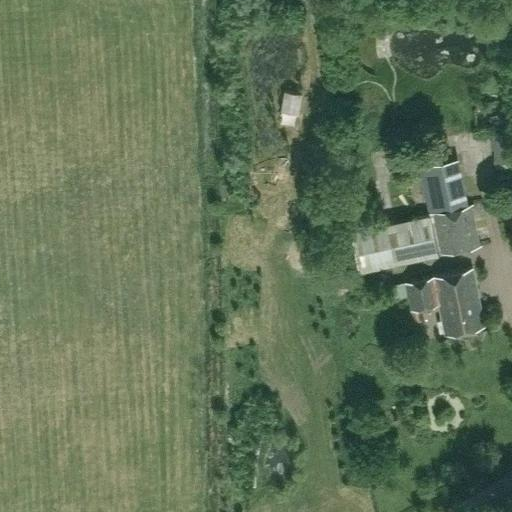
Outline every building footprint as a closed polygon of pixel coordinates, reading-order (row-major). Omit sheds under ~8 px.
[(301,91),(283,88),(279,108),(297,112),(301,91)] [(511,129),(490,131),(493,173),(511,171),(511,129)] [(466,203),(456,156),(419,163),(429,211),(433,210),(466,203)] [(472,202),(466,203),(433,210),(441,251),(480,243),(472,202)] [(437,254),(429,215),(350,231),(357,270),(437,254)] [(299,224),(299,251),(319,250),(318,223),(299,224)] [(483,324),(471,265),(404,279),(392,282),(395,297),(407,295),(413,322),(424,319),(421,305),(438,302),(441,318),(437,319),(439,331),(444,330),(444,332),(483,324)]
